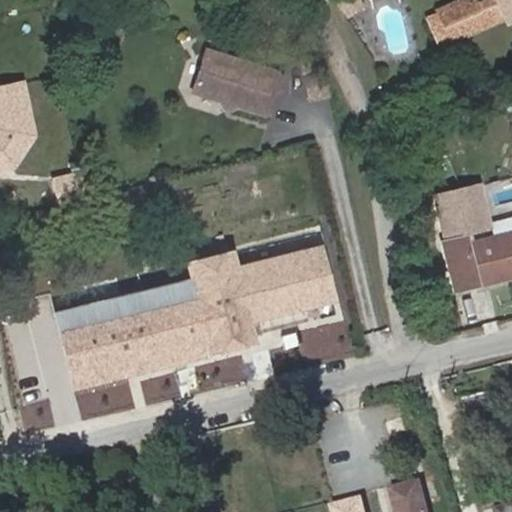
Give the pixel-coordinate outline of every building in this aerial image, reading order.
[(353,0),(342,0),(334,5),(342,20),(359,9),(353,0)] [(511,0),(468,0),(428,19),(441,45),(504,15),(511,11),(511,0)] [(275,74),(203,50),(189,91),(261,116),(275,74)] [(294,60),(305,103),(326,98),(318,68),(294,60)] [(0,167),(16,163),(35,132),(23,80),(0,85),(0,167)] [(50,181),(56,205),(85,198),(79,174),(50,181)] [(511,238),(510,231),(465,243),(464,236),(442,241),(454,292),(476,286),(473,274),(489,270),(491,282),(511,276),(511,238)] [(227,322),(328,297),(316,248),(234,268),(230,252),(186,263),(190,280),(53,313),(70,385),(233,346),(227,322)] [(473,274),(476,286),(491,282),(489,270),(473,274)] [(338,328),(307,332),(309,353),(340,350),(338,328)] [(462,399),(473,445),(507,436),(494,391),(462,399)] [(362,511),(360,502),(334,508),(334,511),(426,511),(420,485),(392,492),(397,511),(362,511)] [(511,511),(511,501),(495,505),(496,511),(511,511)]
